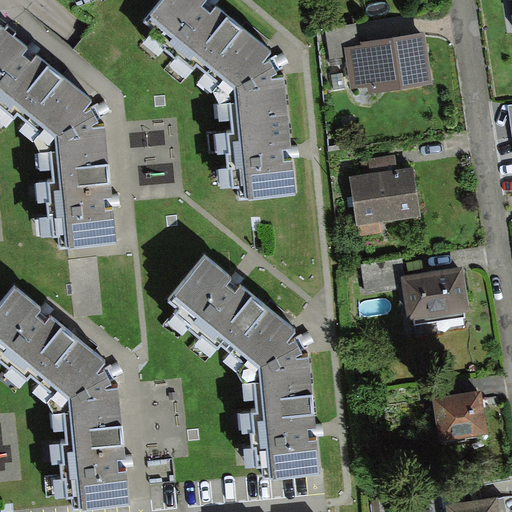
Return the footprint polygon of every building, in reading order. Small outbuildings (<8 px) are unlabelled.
[(272,46),(213,0),(159,0),(151,10),(241,81),(250,192),(296,190),(287,73),(281,73),(268,52),(272,46)] [(91,96),(0,24),(0,83),(60,131),(69,242),(115,240),(106,123),(100,123),(87,102),(91,96)] [(330,58),(346,55),(345,46),(358,44),(354,24),(325,29),(330,58)] [(369,93),(432,84),(424,31),(360,40),(361,44),(358,44),(345,46),(346,55),(351,89),(368,87),(369,93)] [(419,215),(412,167),(396,169),(394,156),(369,160),(372,175),(350,178),(357,224),(419,215)] [(295,327),(202,255),(174,292),(264,362),(273,473),(318,471),(309,354),(303,355),(291,334),(295,327)] [(397,288),(393,263),(357,270),(362,294),(397,288)] [(459,270),(403,279),(409,323),(466,315),(459,270)] [(104,358),(12,286),(0,301),(0,335),(74,393),(82,504),(128,502),(119,385),(113,386),(100,364),(104,358)] [(483,430),(479,395),(437,400),(441,435),(483,430)] [(499,511),(497,498),(448,507),(448,511),(499,511)]
